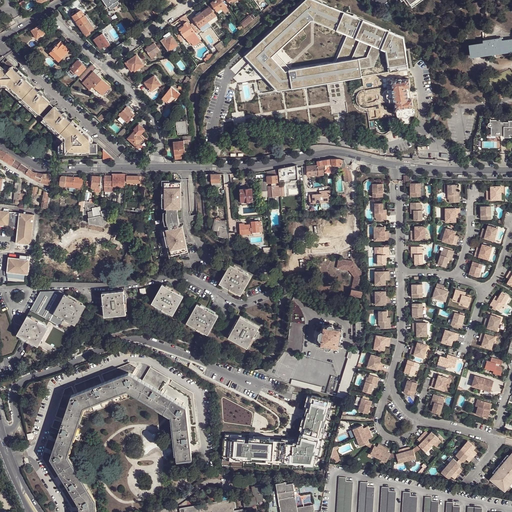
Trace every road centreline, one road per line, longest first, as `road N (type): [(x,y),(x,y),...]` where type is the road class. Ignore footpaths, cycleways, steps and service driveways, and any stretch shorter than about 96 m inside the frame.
road 1 (unknown): [(214,151),(228,76),(247,56),(285,39),(366,40),(401,57),(423,88),(418,128)]
road 2 (residential): [(158,167),(257,166),(328,152),(396,165)]
road 3 (unknown): [(418,128),(374,145),(273,129),(214,151)]
road 4 (residential): [(0,143),(41,167),(158,167)]
road 5 (unknown): [(350,154),(342,242),(328,251),(297,249)]
road 6 (residential): [(417,419),(495,440),(468,482)]
road 7 (residential): [(105,64),(148,109),(158,167)]
